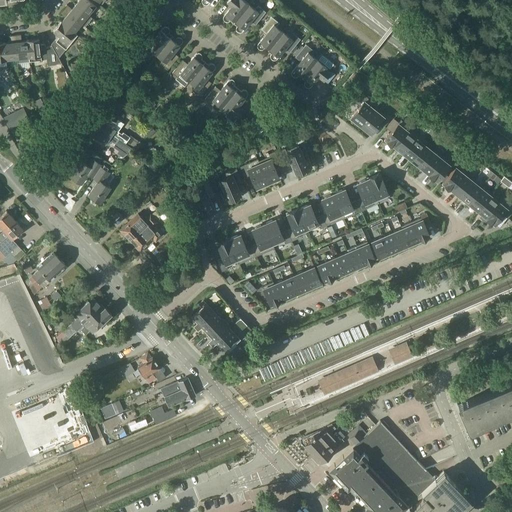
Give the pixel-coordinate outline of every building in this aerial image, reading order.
[(79,0),(76,5),(88,15),(96,5),(89,0),(79,0)] [(228,0),(227,2),(232,6),(224,16),(223,17),(223,18),(224,19),(225,20),(226,21),(227,21),(229,21),(230,20),(234,23),(249,4),(244,0),(228,0)] [(249,4),(234,23),(237,26),(236,27),(236,29),(237,30),(238,31),(239,32),(240,32),(242,31),(243,30),(252,19),(257,22),(255,24),(256,25),(266,12),(258,6),(255,9),(249,4)] [(72,9),(67,5),(63,9),(81,23),(82,23),(85,26),(92,18),(88,15),(76,5),(72,9)] [(74,32),(81,23),(63,9),(60,13),(65,18),(62,22),(61,21),(61,22),(74,32)] [(269,52),(284,32),(277,26),(280,23),(272,16),(261,29),(262,30),(263,28),(268,31),(258,43),(258,44),(258,46),(258,47),(259,48),(260,49),(262,49),(263,49),(264,48),(269,52)] [(61,22),(53,31),(58,35),(51,44),(51,45),(59,58),(77,35),(74,32),(61,22)] [(158,55),(173,36),(169,32),(169,31),(170,29),(169,28),(168,27),(167,26),(166,26),(164,27),(163,28),(154,39),(149,36),(151,34),(150,33),(140,46),(148,53),(150,49),(158,55)] [(284,32),(269,52),(271,54),(271,55),(271,56),(271,58),(272,59),(273,59),(275,59),(276,59),(277,58),(286,47),(291,50),(289,52),(290,52),(300,39),(293,33),(290,37),(284,32)] [(22,41),(21,34),(15,35),(18,58),(18,62),(29,61),(29,57),(27,40),(27,41),(22,41)] [(7,59),(18,58),(15,35),(10,36),(10,43),(5,43),(7,59)] [(173,36),(158,55),(163,60),(160,63),(168,69),(179,56),(178,56),(177,58),(172,54),(182,43),(182,41),(182,40),(182,39),(181,37),(180,37),(179,37),(177,37),(176,38),(173,36)] [(40,44),(39,39),(27,40),(29,57),(29,61),(47,59),(48,66),(56,65),(61,62),(59,58),(51,45),(46,48),(45,44),(40,44)] [(302,79),(318,59),(311,54),(314,50),(306,44),(296,57),(298,55),(302,59),(293,71),(292,72),(292,73),(292,75),(293,76),(294,76),(296,77),(297,76),(298,75),(302,79)] [(191,82),(206,62),(201,59),(202,57),(202,56),(202,54),(201,53),(200,53),(198,53),(197,53),(196,54),(186,66),(182,62),(183,60),(172,73),(177,76),(175,79),(184,86),(189,80),(191,82)] [(325,78),(324,80),(336,66),(322,54),(318,59),(307,72),(302,79),(306,81),(305,83),(305,84),(305,85),(306,86),(307,87),(309,87),(310,87),(311,86),(321,74),(325,78)] [(206,62),(191,82),(196,86),(193,89),(201,96),(211,83),(211,82),(209,84),(205,81),(214,69),(215,68),(215,66),(215,65),(214,64),(213,63),(211,63),(210,63),(209,64),(206,62)] [(223,108),(238,88),(234,85),(235,84),(235,82),(234,81),(233,80),(232,79),(231,79),(230,79),(228,80),(219,92),(215,88),(216,86),(205,99),(213,105),(216,102),(223,108)] [(241,91),(238,88),(223,108),(227,111),(226,116),(228,117),(227,118),(227,120),(227,121),(228,122),(229,123),(231,123),(232,122),(233,122),(234,122),(244,109),(245,110),(246,108),(240,103),(247,95),(248,94),(248,93),(247,91),(246,90),(245,90),(244,89),(243,90),(241,91)] [(376,105),(377,106),(378,105),(362,93),(355,102),(360,106),(351,117),(360,125),(376,105)] [(151,108),(155,101),(149,97),(145,104),(151,108)] [(376,105),(360,125),(370,133),(379,122),(384,126),(392,117),(393,115),(388,111),(386,113),(377,106),(376,105)] [(24,109),(5,118),(9,127),(28,118),(24,109)] [(113,135),(117,130),(116,130),(120,125),(115,122),(105,115),(102,119),(98,116),(94,121),(113,135)] [(253,135),(262,130),(265,134),(272,130),(263,115),(247,125),(253,135)] [(394,146),(410,126),(401,119),(399,122),(394,118),(386,127),(391,131),(385,139),(386,140),(386,139),(394,146)] [(119,139),(113,135),(94,121),(90,127),(95,130),(92,134),(102,142),(108,146),(111,141),(116,144),(114,145),(117,147),(116,148),(126,155),(131,147),(119,139)] [(410,126),(394,146),(403,153),(418,133),(410,126)] [(119,139),(131,147),(137,151),(142,143),(130,135),(129,137),(123,133),(119,139)] [(418,133),(403,153),(411,159),(424,144),(422,142),(425,139),(418,133)] [(176,140),(170,148),(179,154),(185,147),(176,140)] [(424,144),(411,159),(419,166),(434,149),(431,147),(430,149),(424,144)] [(285,148),(279,151),(283,162),(290,159),(295,172),(299,171),(300,172),(301,172),(311,167),(312,167),(307,158),(305,160),(298,145),(286,150),(285,148)] [(153,147),(147,157),(152,161),(158,150),(153,147)] [(434,149),(419,166),(428,173),(442,155),(434,149)] [(268,153),(269,156),(259,160),(258,161),(268,183),(279,178),(274,166),(280,163),(275,151),(268,153)] [(442,155),(428,173),(436,180),(451,163),(442,155)] [(94,176),(102,165),(92,158),(88,165),(80,160),(70,176),(82,184),(89,172),(94,176)] [(258,158),(240,166),(244,177),(250,174),(256,188),(268,183),(258,161),(259,160),(258,158)] [(102,165),(94,176),(99,179),(88,195),(100,203),(111,187),(103,182),(110,172),(101,166),(102,165)] [(465,174),(467,172),(457,165),(443,183),(444,183),(452,190),(465,174)] [(227,177),(219,180),(225,192),(222,194),(222,193),(226,203),(226,202),(236,197),(237,198),(236,196),(241,194),(235,181),(241,178),(236,168),(225,173),(227,177)] [(389,195),(379,173),(368,178),(378,200),(389,195)] [(465,174),(452,190),(460,197),(473,181),(473,180),(465,174)] [(357,183),(362,197),(356,199),(361,210),(379,202),(378,200),(368,178),(357,183)] [(192,192),(198,206),(196,207),(195,207),(199,216),(200,216),(199,215),(210,211),(210,210),(214,208),(208,195),(214,192),(208,179),(202,182),(204,186),(192,192)] [(473,181),(460,197),(469,203),(483,186),(474,179),(473,180),(473,181)] [(483,186),(469,203),(477,210),(491,192),(483,186)] [(345,189),(333,194),(344,218),(361,210),(356,199),(350,202),(345,189)] [(491,192),(477,210),(485,217),(500,199),(499,199),(491,192)] [(333,194),(322,199),(327,212),(322,215),(326,225),(344,218),(333,194)] [(500,199),(485,217),(494,224),(493,224),(494,224),(503,214),(508,218),(511,212),(511,205),(501,197),(499,199),(500,199)] [(400,211),(405,208),(407,207),(404,201),(394,206),(396,212),(400,211)] [(171,203),(163,209),(170,218),(178,211),(171,203)] [(316,217),(310,204),(298,209),(308,231),(319,226),(320,228),(326,225),(322,215),(316,217)] [(291,241),(298,238),(297,236),(308,231),(298,209),(287,214),(293,227),(287,230),(291,241)] [(112,222),(120,215),(115,210),(108,217),(112,222)] [(0,234),(15,220),(7,211),(0,217),(0,226),(4,230),(0,234)] [(410,221),(419,240),(429,236),(425,225),(431,223),(426,212),(420,214),(421,216),(410,221)] [(151,223),(147,218),(145,220),(139,214),(120,230),(131,241),(151,223)] [(284,241),(285,243),(291,241),(287,230),(281,232),(275,219),(263,224),(273,246),(284,241)] [(0,259),(1,260),(6,256),(18,245),(12,239),(23,229),(15,220),(0,234),(0,259)] [(402,227),(409,244),(419,240),(410,221),(400,225),(401,227),(402,227)] [(151,229),(154,226),(151,223),(131,241),(140,251),(151,241),(153,239),(155,241),(162,234),(155,227),(152,230),(151,229)] [(252,245),(257,256),(274,248),(273,246),(263,224),(252,229),(258,242),(252,245)] [(392,231),(399,248),(409,244),(402,227),(401,227),(392,231)] [(382,236),(389,253),(399,248),(392,231),(382,236)] [(226,240),(236,262),(238,261),(239,263),(257,256),(252,245),(246,247),(240,234),(226,240)] [(389,253),(382,236),(371,240),(379,257),(389,253)] [(217,260),(222,271),(228,268),(227,266),(236,262),(226,240),(212,246),(218,260),(217,260)] [(356,245),(364,264),(374,259),(366,241),(356,245)] [(364,264),(356,245),(346,249),(347,252),(354,268),(364,264)] [(18,260),(19,259),(25,253),(21,249),(14,256),(18,260)] [(32,283),(60,258),(53,251),(37,266),(40,269),(29,279),(32,283)] [(347,252),(338,256),(345,272),(354,268),(347,252)] [(345,272),(338,256),(328,260),(335,276),(345,272)] [(60,258),(32,283),(28,286),(34,293),(43,287),(50,280),(66,265),(60,258)] [(335,276),(328,260),(317,265),(325,281),(335,276)] [(22,268),(24,274),(32,271),(29,265),(22,268)] [(304,272),(311,287),(321,283),(314,267),(304,272)] [(294,276),(301,291),(311,287),(304,272),(294,276)] [(233,280),(229,275),(225,279),(229,284),(233,280)] [(284,280),(291,296),(301,291),(294,276),(284,280)] [(252,293),(257,289),(249,280),(244,285),(252,293)] [(274,285),(281,300),(291,296),(284,280),(275,284),(274,285)] [(274,285),(275,284),(273,281),(262,286),(271,305),(271,304),(281,300),(274,285)] [(51,296),(55,300),(61,295),(57,291),(51,296)] [(43,310),(52,306),(46,296),(38,301),(43,310)] [(82,325),(102,306),(94,298),(90,301),(88,300),(80,307),(82,309),(76,315),(78,316),(63,331),(69,337),(82,325)] [(214,312),(203,300),(199,304),(202,307),(192,316),(198,323),(195,326),(196,328),(214,312)] [(103,308),(102,306),(82,325),(84,326),(81,329),(85,334),(90,329),(92,331),(99,325),(102,328),(107,323),(104,320),(108,316),(111,313),(105,306),(103,308)] [(55,321),(48,309),(44,312),(49,324),(55,321)] [(196,328),(198,330),(201,327),(207,333),(221,320),(221,319),(214,312),(196,328)] [(231,326),(223,318),(221,319),(221,320),(207,333),(213,339),(209,342),(211,344),(228,328),(229,328),(231,326)] [(211,344),(213,346),(216,342),(222,349),(232,339),(236,343),(239,339),(229,328),(228,328),(211,344)] [(56,337),(62,344),(69,338),(62,331),(56,337)] [(243,351),(237,344),(232,349),(238,355),(243,351)] [(389,357),(391,362),(407,355),(405,350),(404,346),(387,353),(389,357)] [(66,361),(73,357),(70,352),(63,355),(66,361)] [(152,357),(148,352),(140,357),(144,363),(138,367),(149,382),(156,377),(152,372),(159,367),(152,357)] [(332,387),(373,369),(371,365),(370,361),(328,379),(325,378),(320,380),(319,382),(321,387),(322,391),(326,392),(331,390),(332,387)] [(126,376),(135,371),(130,362),(121,367),(126,376)] [(162,392),(164,396),(169,406),(186,398),(195,394),(188,377),(179,381),(178,381),(161,388),(162,392)] [(92,391),(100,386),(97,380),(89,384),(92,391)] [(511,384),(458,407),(468,431),(511,412),(511,384)] [(105,418),(116,414),(112,403),(100,407),(105,418)] [(156,424),(176,415),(173,408),(165,412),(162,406),(150,411),(156,424)] [(369,511),(398,511),(435,478),(380,420),(363,435),(354,444),(328,468),(369,511)] [(334,436),(331,433),(335,428),(331,424),(304,437),(303,439),(302,441),(303,442),(321,461),(343,441),(336,434),(334,436)] [(349,438),(354,444),(363,435),(358,430),(349,438)] [(422,492),(400,511),(459,511),(471,500),(444,471),(422,492)]
